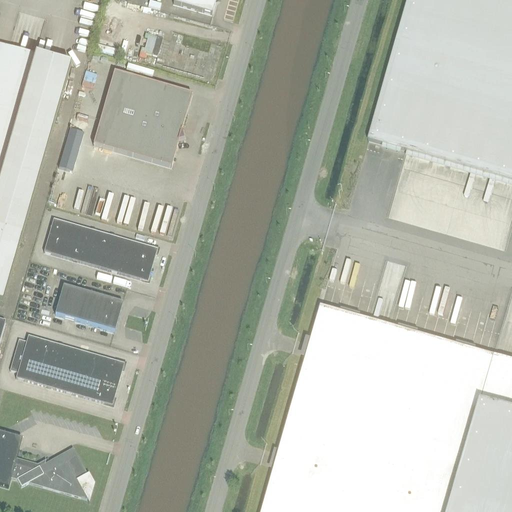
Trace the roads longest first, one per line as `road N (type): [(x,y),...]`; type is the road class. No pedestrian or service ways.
road 1 (unclassified): [(109,511),(257,0)]
road 2 (unclassified): [(359,0),(212,511)]
road 3 (unknown): [(298,212),(511,274)]
